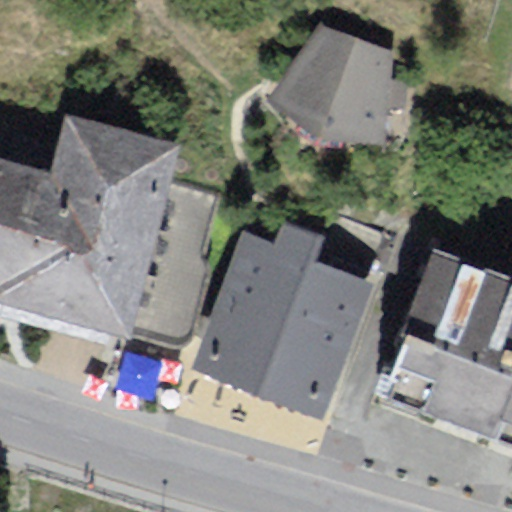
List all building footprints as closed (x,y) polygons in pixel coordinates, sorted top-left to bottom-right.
[(390,51),(324,26),(270,95),(381,146),(390,51)] [(22,271),(6,267),(2,280),(0,286),(0,290),(123,326),(177,143),(68,111),(51,170),(22,271)] [(6,267),(22,271),(51,170),(0,155),(0,279),(2,280),(6,267)] [(317,258),(327,233),(288,216),(278,240),(248,227),(195,352),(325,407),(378,284),(317,258)] [(511,274),(439,245),(391,363),(385,380),(511,430),(511,274)]
